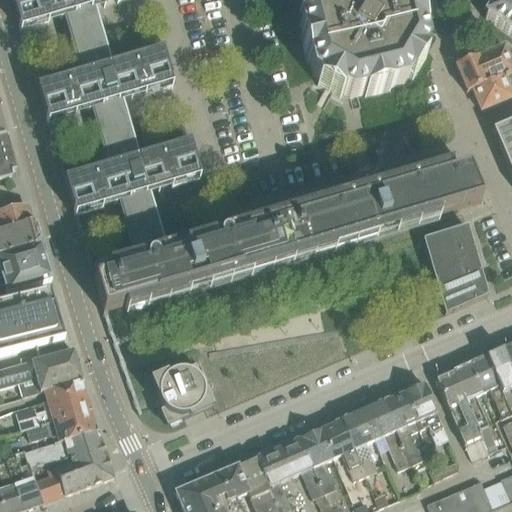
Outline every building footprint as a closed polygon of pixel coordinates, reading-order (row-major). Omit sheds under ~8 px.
[(9,0),(18,27),(20,34),(21,33),(19,26),(45,19),(47,26),(48,26),(46,18),(58,15),(60,22),(62,22),(59,14),(61,14),(80,77),(36,90),(45,119),(48,126),(49,126),(47,119),(72,111),(74,118),(75,118),(73,111),(86,107),(88,114),(89,114),(87,107),(88,106),(107,170),(63,183),(72,212),(73,211),(75,218),(76,218),(74,211),(100,203),(102,211),(103,210),(101,203),(113,199),(115,207),(116,206),(114,199),(116,199),(135,262),(108,270),(108,272),(112,271),(114,277),(93,284),(95,288),(103,316),(108,314),(124,310),(126,316),(438,224),(436,217),(481,204),(467,173),(449,179),(447,172),(450,171),(450,169),(167,253),(147,189),(156,187),(158,194),(159,194),(157,186),(169,183),(171,190),(172,190),(170,182),(196,175),(198,182),(199,182),(197,175),(198,175),(189,146),(139,160),(120,97),(129,94),(131,102),(132,101),(130,94),(142,90),(144,98),(145,97),(143,90),(169,83),(171,90),(172,89),(170,83),(171,82),(162,53),(112,68),(93,4),(101,2),(104,9),(102,2),(107,0),(115,0),(117,5),(118,5),(116,0),(9,0)] [(314,0),(314,1),(299,25),(303,39),(300,40),(307,65),(309,64),(313,79),(349,100),(357,98),(363,97),(364,100),(389,93),(389,90),(403,87),(425,51),(421,37),(424,36),(418,10),(415,11),(413,2),(412,0),(314,0)] [(511,0),(496,0),(497,1),(496,3),(484,20),(511,40),(511,0)] [(466,95),(472,93),(511,75),(511,68),(511,67),(504,48),(455,69),(466,95)] [(511,75),(472,93),(480,113),(481,113),(511,100),(507,88),(511,85),(511,75)] [(511,123),(492,132),(501,154),(511,148),(511,123)] [(0,181),(13,178),(12,174),(16,173),(6,136),(0,137),(0,181)] [(511,148),(501,154),(510,175),(511,173),(511,148)] [(0,259),(40,249),(33,227),(17,232),(0,237),(0,259)] [(467,229),(422,242),(423,244),(430,242),(437,264),(474,252),(467,229)] [(0,270),(2,279),(0,279),(0,289),(5,288),(7,297),(16,294),(48,285),(51,284),(48,274),(42,255),(40,249),(0,259),(0,270)] [(474,252),(437,264),(443,286),(480,275),(474,252)] [(480,275),(443,286),(451,313),(444,316),(444,317),(444,318),(487,299),(480,275)] [(9,304),(0,306),(0,359),(64,343),(59,326),(60,326),(59,326),(51,302),(49,294),(27,300),(23,301),(23,300),(23,301),(9,304)] [(511,347),(502,352),(511,376),(511,347)] [(511,376),(502,352),(485,360),(511,419),(511,418),(511,394),(511,391),(511,390),(511,376)] [(73,354),(40,363),(0,373),(0,393),(19,389),(23,405),(41,399),(81,388),(79,385),(82,384),(73,354)] [(485,360),(468,367),(480,396),(488,393),(502,423),(511,419),(485,360)] [(473,400),(480,396),(468,367),(451,375),(481,442),(487,456),(496,452),(485,428),(473,400)] [(180,425),(184,423),(187,422),(188,424),(207,416),(212,414),(211,411),(213,410),(195,368),(167,380),(166,378),(149,385),(156,401),(157,404),(159,407),(162,414),(159,416),(166,431),(168,430),(170,432),(181,427),(180,425)] [(451,375),(435,382),(466,449),(481,442),(451,375)] [(424,387),(402,397),(419,434),(427,430),(435,449),(449,443),(424,387)] [(83,395),(81,388),(41,399),(45,413),(36,416),(35,413),(17,419),(21,433),(26,431),(90,413),(89,414),(86,407),(87,407),(88,404),(86,397),(83,395)] [(419,434),(402,397),(381,406),(409,470),(421,465),(409,438),(419,434)] [(381,406),(360,415),(373,445),(382,441),(398,476),(409,470),(381,406)] [(52,440),(54,447),(97,434),(97,431),(94,423),(91,421),(89,414),(91,414),(90,413),(26,431),(30,446),(52,440)] [(360,415),(338,425),(363,481),(376,475),(364,449),(373,445),(360,415)] [(511,424),(499,430),(506,446),(511,443),(511,424)] [(363,481),(338,425),(319,433),(332,463),(341,459),(352,485),(363,481)] [(319,433),(299,442),(323,498),(328,509),(340,504),(324,466),(332,463),(319,433)] [(54,447),(23,455),(27,468),(29,472),(53,464),(61,464),(61,463),(69,461),(69,462),(82,458),(84,462),(105,456),(98,434),(97,434),(54,447)] [(299,442),(277,451),(290,482),(292,481),(300,477),(312,503),(323,498),(299,442)] [(481,442),(466,449),(472,463),(487,456),(481,442)] [(280,486),(290,482),(277,451),(255,461),(255,462),(276,511),(291,511),(280,486)] [(48,482),(34,487),(41,508),(43,507),(59,501),(64,499),(64,500),(114,481),(105,456),(84,462),(82,458),(69,462),(69,461),(61,463),(61,464),(63,469),(46,474),(48,482)] [(16,461),(4,465),(21,511),(30,511),(41,508),(34,487),(32,481),(29,472),(27,468),(20,471),(16,461)] [(175,496),(181,511),(239,511),(235,502),(247,496),(253,511),(276,511),(255,462),(237,470),(175,496)] [(21,511),(4,465),(0,466),(0,477),(5,491),(0,492),(0,499),(4,511),(21,511)] [(457,474),(456,465),(436,474),(439,482),(457,474)] [(439,482),(436,474),(435,471),(426,475),(431,486),(439,482)] [(511,480),(483,492),(491,511),(495,511),(510,506),(511,504),(511,480)] [(481,485),(426,508),(427,511),(491,511),(483,492),(481,485)] [(376,511),(378,511),(388,508),(383,497),(372,502),(376,511)]
